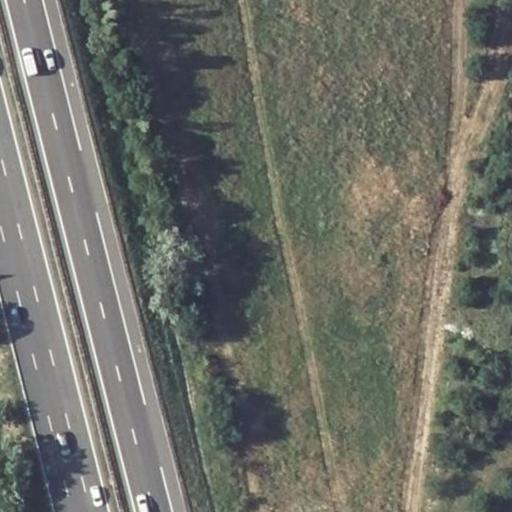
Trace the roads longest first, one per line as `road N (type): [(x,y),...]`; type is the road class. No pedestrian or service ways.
road 1 (motorway): [(163,511),(29,0)]
road 2 (motorway): [(0,201),(76,511)]
